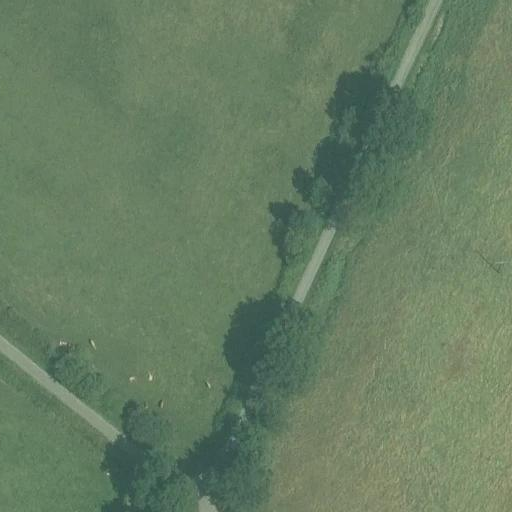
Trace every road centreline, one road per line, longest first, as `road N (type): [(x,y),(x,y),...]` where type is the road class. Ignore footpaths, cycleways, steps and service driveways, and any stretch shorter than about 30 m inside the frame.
road 1 (track): [(436,0),(205,511)]
road 2 (unclassified): [(0,346),(202,511)]
